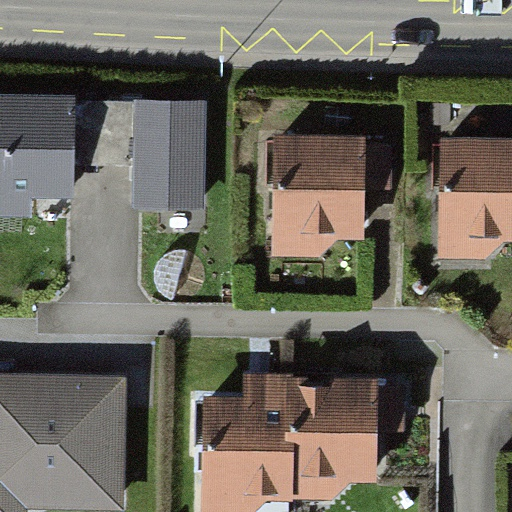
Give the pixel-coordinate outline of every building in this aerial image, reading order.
[(73,97),(0,95),(0,217),(30,218),(31,197),(71,198),(73,97)] [(205,101),(137,100),(135,207),(203,208),(205,101)] [(372,129),(273,127),(272,219),(371,220),(372,129)] [(511,131),(445,130),(443,218),(511,218),(511,131)] [(255,392),(201,391),(198,486),(366,490),(369,369),(255,366),(255,392)] [(124,376),(0,373),(0,511),(25,511),(26,505),(122,507),(124,376)]
